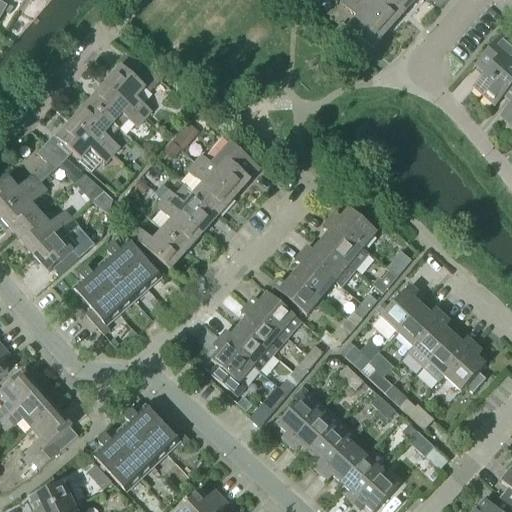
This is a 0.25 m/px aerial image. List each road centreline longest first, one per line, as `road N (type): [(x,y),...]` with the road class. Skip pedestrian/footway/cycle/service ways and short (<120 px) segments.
road 1 (residential): [(154,384),(157,348),(298,204)]
road 2 (residential): [(475,0),(430,54),(431,90),(511,177)]
road 3 (residential): [(154,384),(75,368),(0,284)]
road 4 (residential): [(296,511),(154,384)]
road 5 (residential): [(0,153),(99,43)]
road 6 (residential): [(424,511),(511,416)]
